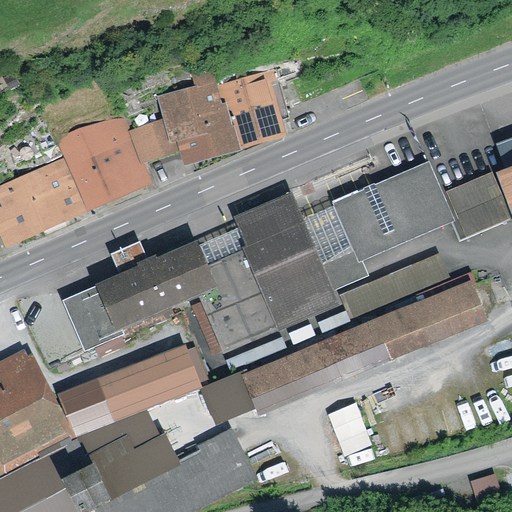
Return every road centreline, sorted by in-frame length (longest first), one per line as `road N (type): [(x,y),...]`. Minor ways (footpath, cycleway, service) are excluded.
road 1 (primary): [(0,277),(385,111),(511,65)]
road 2 (residential): [(251,511),(511,449)]
